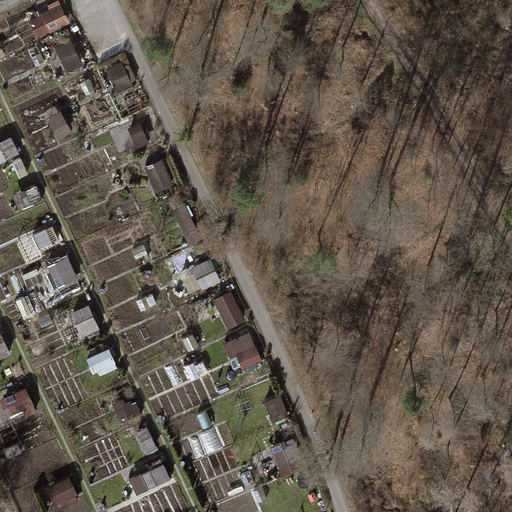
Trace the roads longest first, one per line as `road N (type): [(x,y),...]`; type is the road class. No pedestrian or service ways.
road 1 (track): [(345,511),(276,342),(108,0)]
road 2 (track): [(511,225),(376,0)]
